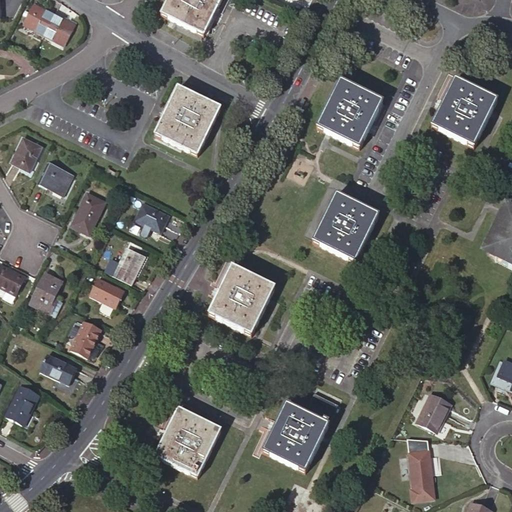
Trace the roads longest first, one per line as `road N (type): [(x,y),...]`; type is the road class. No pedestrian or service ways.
road 1 (tertiary): [(278,114),(69,450)]
road 2 (residential): [(127,29),(278,114)]
road 3 (residential): [(454,22),(388,160)]
road 4 (residential): [(127,29),(0,109)]
road 5 (tertiary): [(339,0),(278,114)]
road 6 (residential): [(388,160),(372,194),(415,214),(431,180)]
